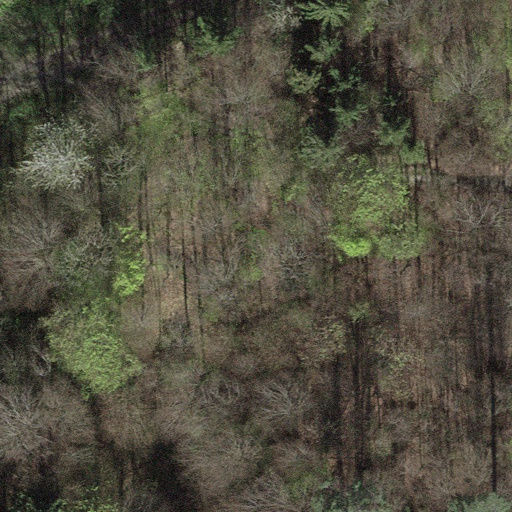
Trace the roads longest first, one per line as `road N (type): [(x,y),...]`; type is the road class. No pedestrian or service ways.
road 1 (track): [(0,5),(43,68),(193,114),(511,189)]
road 2 (track): [(192,0),(0,90)]
